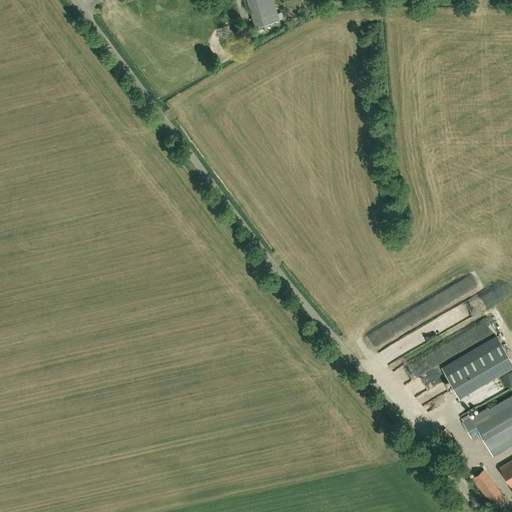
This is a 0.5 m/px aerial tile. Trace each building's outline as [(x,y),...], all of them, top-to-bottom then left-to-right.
[(247,0),(255,27),(279,20),(306,12),(302,0),(247,0)] [(480,321),(485,336),(511,327),(511,311),(480,321)] [(511,368),(511,328),(443,369),(460,398),(511,368)] [(409,392),(419,391),(417,381),(408,382),(409,392)] [(479,432),(492,455),(511,443),(511,395),(489,409),(488,407),(463,422),(471,437),(479,432)] [(455,458),(464,449),(446,428),(436,436),(455,458)] [(511,459),(499,467),(511,488),(511,459)] [(494,508),(506,499),(484,470),(472,478),(494,508)]
